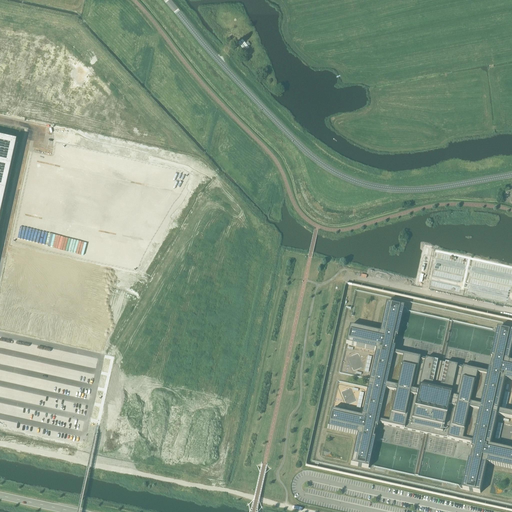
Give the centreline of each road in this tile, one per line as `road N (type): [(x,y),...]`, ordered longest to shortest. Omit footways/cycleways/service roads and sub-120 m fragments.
road 1 (unclassified): [(218,489),(270,235),(222,188),(194,194),(70,165),(24,125),(0,120)]
road 2 (tertiary): [(511,174),(407,190),(333,171),(280,126),(166,0)]
road 3 (unclassified): [(0,444),(218,489)]
road 4 (unclassified): [(511,310),(345,273)]
